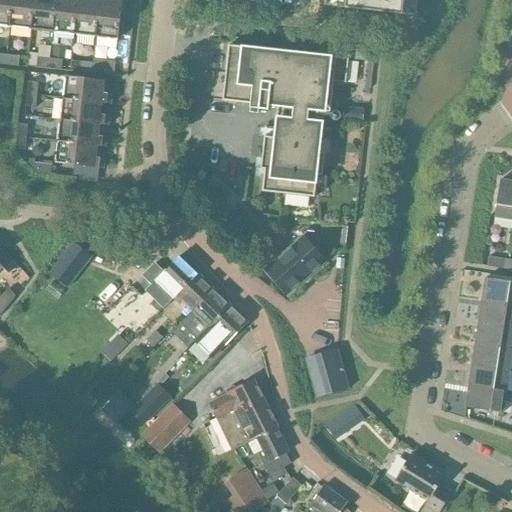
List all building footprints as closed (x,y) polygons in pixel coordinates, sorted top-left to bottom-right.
[(0,0),(0,24),(12,26),(15,0),(0,0)] [(15,0),(12,26),(34,29),(36,0),(15,0)] [(36,0),(34,29),(55,32),(58,0),(36,0)] [(58,0),(55,32),(76,35),(79,0),(58,0)] [(79,0),(76,35),(97,38),(101,0),(79,0)] [(110,0),(101,0),(97,38),(118,40),(122,0),(112,0),(113,0),(110,0)] [(331,0),(331,7),(410,16),(411,0),(331,0)] [(53,44),(51,58),(65,60),(67,46),(53,44)] [(229,46),(223,101),(251,104),(250,108),(259,109),(259,110),(269,111),(269,106),(279,107),(278,113),(275,138),(265,137),(261,169),(265,170),(263,192),(315,198),(317,176),(323,176),(325,154),(320,153),(324,119),(318,118),(318,112),(330,113),(334,82),(346,84),(350,55),(322,52),(321,56),(229,46)] [(20,57),(7,56),(6,65),(19,67),(20,57)] [(37,68),(50,69),(51,59),(38,58),(37,68)] [(51,59),(50,69),(62,71),(63,61),(51,59)] [(94,60),(93,65),(92,74),(114,77),(116,62),(94,60)] [(92,74),(93,65),(81,63),(80,73),(92,74)] [(103,94),(105,81),(85,79),(66,77),(63,99),(111,104),(112,95),(103,94)] [(39,84),(29,83),(28,95),(38,96),(39,84)] [(36,109),(38,96),(28,95),(26,107),(36,109)] [(111,105),(111,104),(63,99),(61,120),(109,126),(110,116),(101,115),(102,104),(111,105)] [(344,107),(342,120),(363,122),(364,109),(344,107)] [(109,126),(61,120),(58,142),(97,146),(97,147),(106,148),(107,138),(98,137),(100,125),(109,126)] [(28,125),(18,124),(17,137),(26,138),(28,125)] [(25,151),(26,138),(17,137),(15,149),(25,151)] [(58,142),(58,144),(56,164),(104,169),(105,159),(96,158),(97,147),(97,146),(58,142)] [(511,220),(511,182),(501,180),(495,218),(511,220)] [(103,236),(100,255),(125,259),(128,240),(103,236)] [(270,268),(267,270),(287,293),(323,262),(304,239),(270,268)] [(73,242),(49,273),(68,288),(92,257),(73,242)] [(0,271),(4,268),(9,274),(18,266),(0,246),(0,271)] [(165,290),(174,299),(198,274),(180,257),(157,282),(158,282),(148,291),(156,299),(165,290)] [(489,258),(487,267),(509,270),(511,262),(489,258)] [(183,301),(193,311),(214,289),(198,274),(174,299),(180,304),(183,301)] [(511,282),(486,279),(482,300),(511,304),(511,282)] [(1,297),(9,306),(17,296),(10,289),(1,297)] [(230,305),(214,289),(193,311),(164,341),(172,348),(188,330),(197,339),(195,340),(196,341),(230,305)] [(9,306),(1,297),(0,298),(0,315),(1,317),(9,306)] [(479,322),(511,326),(511,304),(482,300),(479,322)] [(248,322),(230,305),(196,341),(213,358),(248,322)] [(511,326),(479,322),(476,343),(511,348),(511,326)] [(147,341),(154,348),(164,338),(156,331),(147,341)] [(472,365),(510,370),(511,355),(511,348),(476,343),(472,365)] [(338,350),(315,357),(326,396),(349,389),(338,350)] [(472,365),(469,386),(506,392),(510,370),(472,365)] [(234,451),(235,450),(258,438),(278,428),(277,428),(278,427),(254,380),(209,403),(234,451)] [(511,392),(506,392),(469,386),(466,408),(503,413),(505,402),(511,402),(511,392)] [(148,394),(130,412),(144,426),(162,408),(148,394)] [(356,406),(326,426),(336,440),(336,441),(336,440),(366,420),(356,406)] [(159,418),(142,437),(160,454),(178,436),(159,418)] [(290,451),(278,428),(258,438),(264,451),(257,455),(262,463),(272,482),(287,473),(285,468),(292,464),(286,453),(290,451)] [(384,457),(372,449),(367,457),(379,465),(384,457)] [(439,485),(445,476),(411,455),(395,481),(428,501),(425,506),(434,511),(440,511),(452,493),(439,485)] [(255,511),(268,504),(246,471),(227,484),(236,497),(223,506),(226,511),(255,511)] [(294,478),(277,496),(286,504),(303,486),(294,478)] [(273,484),(262,490),(268,500),(279,494),(273,484)] [(305,511),(350,511),(344,507),(347,502),(325,486),(313,502),(305,511)]
